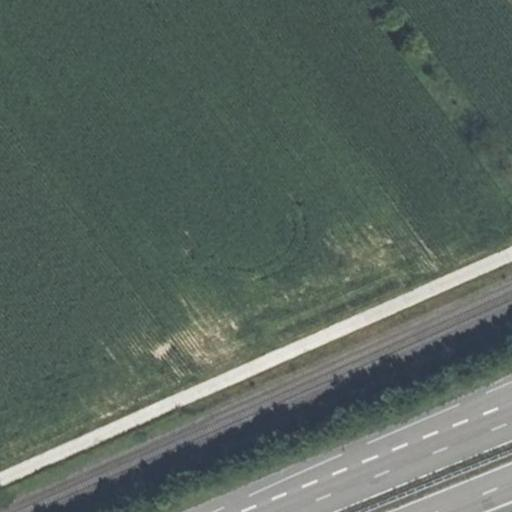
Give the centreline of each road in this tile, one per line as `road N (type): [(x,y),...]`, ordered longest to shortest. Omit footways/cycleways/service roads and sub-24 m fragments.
road 1 (track): [(0,480),(511,254)]
road 2 (trunk): [(511,389),(253,511)]
road 3 (trunk): [(511,423),(294,511)]
